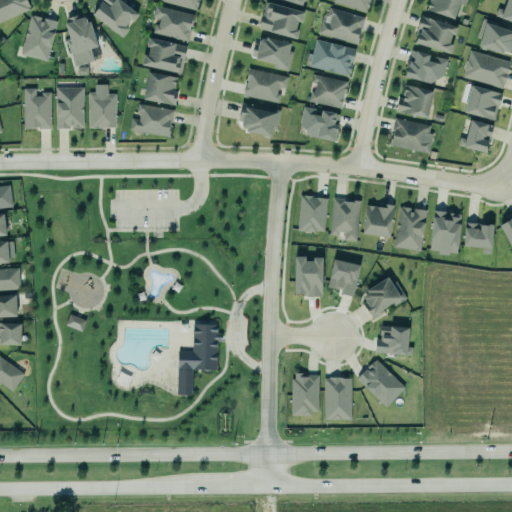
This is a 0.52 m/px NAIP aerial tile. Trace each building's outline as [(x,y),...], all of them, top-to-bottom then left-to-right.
[(0,0),(24,0),(27,6),(25,6),(26,9),(0,20),(0,0)] [(138,15),(118,0),(100,0),(90,14),(121,37),(138,15)] [(196,0),(193,10),(158,0),(196,0)] [(368,0),(331,0),(331,2),(365,12),(368,0)] [(453,19),(458,4),(464,6),(466,0),(428,0),(425,10),(453,19)] [(511,0),(501,0),(495,20),(511,25),(511,0)] [(263,1),(255,28),(294,39),(296,31),(292,30),(295,22),(299,23),(302,12),(263,1)] [(148,32),(186,41),(193,12),(154,3),(150,16),(156,18),(155,23),(151,22),(148,32)] [(364,17),(326,8),(319,35),(357,44),(364,17)] [(25,14),(49,19),(41,59),(17,54),(25,14)] [(60,21),(80,14),(87,22),(94,44),(85,47),(89,60),(70,66),(63,45),(67,42),(60,21)] [(456,26),(421,16),(413,43),(448,53),(456,26)] [(511,36),(505,57),(472,46),(481,19),(511,29),(511,36)] [(304,65),(348,78),(356,49),(344,44),(343,41),(327,37),(324,38),(313,35),(309,49),(305,48),(302,58),(305,60),(304,65)] [(138,64),(178,73),(184,46),(145,37),(143,46),(147,47),(145,55),(141,54),(138,64)] [(263,37),(263,40),(259,39),(256,41),(256,43),(251,42),(248,55),(253,56),(252,60),(271,64),(270,67),(286,71),(291,51),(287,50),(288,43),(263,37)] [(409,49),(402,76),(427,83),(441,74),(446,59),(409,49)] [(469,51),(503,60),(495,87),(462,77),(469,51)] [(277,103),(279,89),(285,90),(287,76),(247,69),(242,96),(277,103)] [(174,76),(145,71),(140,99),(172,105),(174,94),(170,93),(174,76)] [(338,108),(306,100),(304,99),(305,95),(307,95),(308,90),(312,91),(313,83),(308,82),(310,73),(344,81),(343,91),(341,91),(338,108)] [(53,83),(54,129),(83,128),(82,82),(53,83)] [(88,128),(116,128),(115,94),(107,94),(106,84),(94,85),(94,92),(87,93),(88,128)] [(403,84),(431,91),(425,118),(393,111),(396,97),(400,98),(403,84)] [(468,86),(495,93),(488,120),(461,113),(468,86)] [(50,93),(35,94),(35,88),(22,88),(23,129),(51,128),(50,93)] [(236,119),(240,120),(239,124),(246,126),(245,128),(270,133),(276,108),(240,100),(236,119)] [(167,136),(127,129),(128,115),(137,117),(137,112),(135,112),(136,103),(171,109),(169,120),(167,120),(167,123),(169,124),(167,136)] [(299,107),(318,111),(319,107),(338,111),(336,122),(339,123),(335,145),(293,136),(299,107)] [(463,118),(490,125),(483,152),(456,145),(463,118)] [(389,146),(428,152),(432,125),(393,119),(389,146)] [(0,208),(11,208),(9,186),(0,186),(0,208)] [(331,190),(360,194),(353,245),(324,241),(331,190)] [(295,194),(321,194),(320,230),(294,229),(295,194)] [(363,195),(392,199),(385,250),(356,246),(363,195)] [(395,201),(424,206),(417,256),(388,252),(395,201)] [(430,205),(459,209),(452,260),(423,256),(430,205)] [(463,215),(493,219),(487,256),(458,252),(463,215)] [(511,256),(494,225),(511,215),(511,256)] [(0,241),(0,262),(14,261),(12,241),(0,241)] [(294,253),(293,289),(299,288),(304,290),(304,294),(307,295),(310,292),(314,292),(320,295),(320,253),(311,253),(311,257),(304,257),(304,252),(294,253)] [(359,265),(332,259),(326,287),(340,290),(339,294),(352,297),(359,265)] [(0,290),(19,290),(18,268),(0,268),(0,290)] [(370,318),(405,298),(397,284),(392,287),(388,278),(358,295),(370,318)] [(15,295),(0,295),(0,317),(16,317),(15,295)] [(83,320),(67,314),(63,324),(79,331),(83,320)] [(0,320),(17,320),(17,344),(0,344),(0,320)] [(189,324),(214,324),(215,332),(219,332),(218,341),(214,341),(214,370),(190,369),(189,395),(174,394),(175,351),(190,351),(189,324)] [(408,327),(379,326),(378,340),(374,340),(374,353),(411,354),(411,347),(407,347),(408,327)] [(402,385),(383,405),(354,376),(364,366),(367,369),(371,365),(369,363),(374,358),(402,385)] [(0,386),(7,391),(19,374),(0,360),(0,386)] [(289,376),(292,376),(292,371),(299,371),(299,374),(315,374),(316,411),(300,411),(300,413),(289,413),(289,376)] [(350,378),(323,377),(322,419),(350,420),(350,378)]
